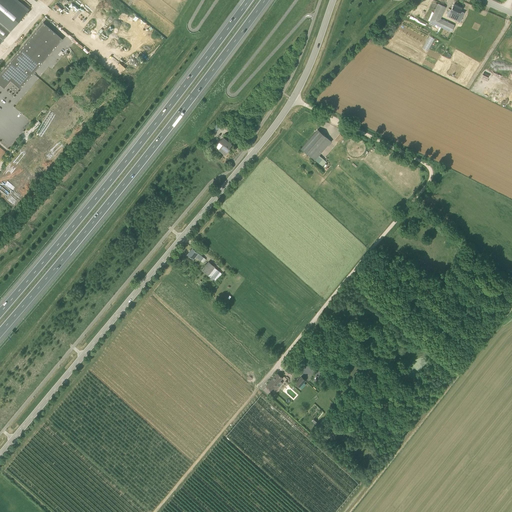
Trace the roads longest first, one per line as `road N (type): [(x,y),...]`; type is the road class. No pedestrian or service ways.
road 1 (tertiary): [(0,454),(280,118),(333,0)]
road 2 (motorway): [(0,333),(264,0)]
road 3 (track): [(292,99),(429,166),(432,180),(281,364)]
road 4 (motorway): [(248,0),(0,311)]
road 5 (unclassified): [(155,511),(281,364)]
